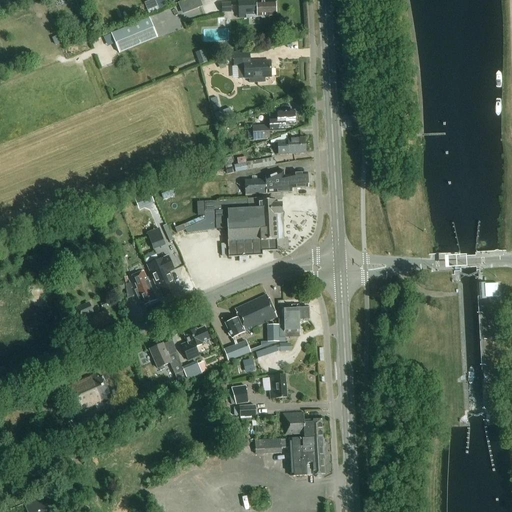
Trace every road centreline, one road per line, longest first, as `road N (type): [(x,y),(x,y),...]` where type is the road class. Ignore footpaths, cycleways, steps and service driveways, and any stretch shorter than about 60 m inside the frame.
road 1 (tertiary): [(0,390),(273,270)]
road 2 (secondary): [(339,260),(324,0)]
road 3 (secondary): [(352,511),(340,276)]
